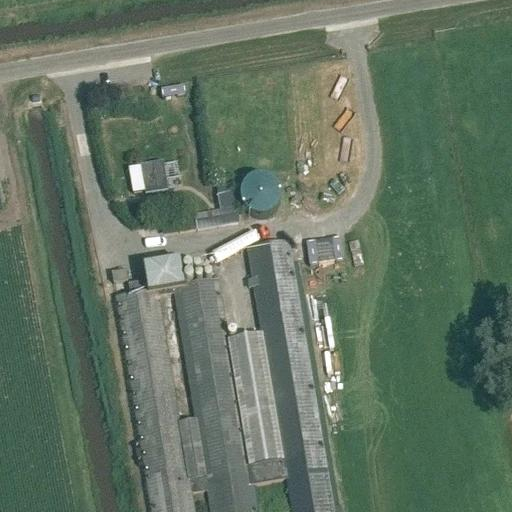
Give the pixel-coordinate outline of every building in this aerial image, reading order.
[(163,164),(140,168),(145,197),(168,194),(163,164)] [(255,220),(258,221),(260,221),(264,220),(267,219),(270,218),(273,216),(274,214),(277,212),(278,210),(279,207),(280,203),(280,200),(280,198),(279,194),(279,193),(277,189),(275,187),(274,185),(271,183),(268,181),(266,181),(263,180),(259,180),(255,180),(252,181),(250,182),(249,183),(246,185),(243,187),(242,189),(241,192),(239,195),(239,199),(239,201),(239,204),(240,206),(241,209),(242,211),(244,214),(247,216),(250,218),(253,220),(255,220)] [(194,218),(196,233),(239,227),(237,211),(194,218)] [(193,221),(163,221),(163,234),(193,234),(193,221)] [(333,511),(289,247),(249,254),(263,338),(229,344),(219,284),(184,290),(180,264),(144,270),(146,286),(131,289),(132,299),(117,301),(151,511),(333,511)] [(114,286),(128,284),(127,274),(112,276),(114,286)]
